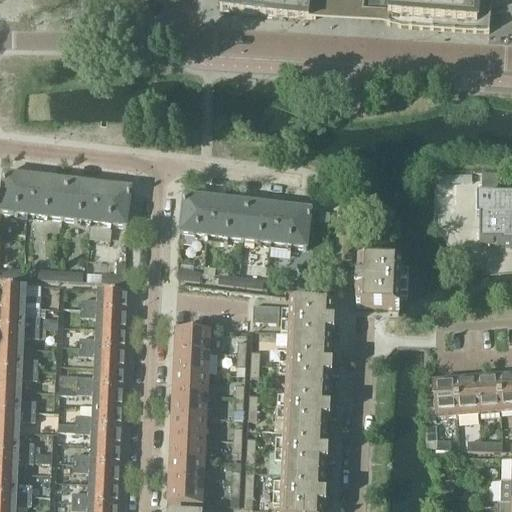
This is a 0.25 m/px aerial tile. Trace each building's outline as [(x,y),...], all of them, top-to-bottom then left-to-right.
[(220,0),(220,13),(243,15),(243,0),(220,0)] [(243,0),(243,15),(264,16),(265,0),(243,0)] [(265,0),(264,16),(286,18),(286,0),(265,0)] [(286,0),(286,18),(308,20),(309,0),(286,0)] [(511,0),(309,0),(308,20),(315,20),(316,7),(362,10),(380,12),(388,12),(387,26),(489,34),(489,27),(490,17),(491,14),(491,10),(491,6),(492,1),(503,2),(511,2),(511,0)] [(0,215),(62,223),(67,184),(3,176),(0,202),(0,215)] [(497,176),(481,176),(481,201),(497,201),(497,176)] [(67,184),(62,223),(126,231),(131,191),(67,184)] [(243,245),(247,205),(183,197),(179,237),(243,245)] [(511,250),(511,200),(476,201),(476,224),(479,224),(479,249),(501,249),(501,250),(511,250)] [(311,212),(247,205),(243,245),(306,252),(311,212)] [(399,312),(401,267),(358,265),(357,281),(354,281),(354,293),(356,294),(355,310),(399,312)] [(8,272),(0,271),(0,280),(8,281),(8,272)] [(18,282),(18,276),(19,272),(8,272),(8,281),(18,282)] [(48,284),(48,273),(38,273),(38,283),(48,284)] [(58,284),(58,274),(48,273),(48,284),(58,284)] [(189,274),(187,274),(179,273),(178,273),(177,282),(188,283),(189,274)] [(67,285),(68,274),(58,274),(58,284),(67,285)] [(68,274),(67,285),(83,285),(83,275),(68,274)] [(199,285),(200,275),(191,274),(189,274),(188,283),(199,285)] [(316,276),(308,284),(316,292),(323,284),(316,276)] [(113,287),(113,277),(102,277),(102,286),(113,287)] [(124,287),(124,278),(113,277),(113,287),(124,287)] [(229,289),(230,278),(219,277),(218,287),(229,289)] [(240,290),(241,280),(230,278),(229,289),(240,290)] [(251,291),(252,281),(241,280),(240,290),(251,291)] [(263,282),(252,281),(251,291),(262,293),(263,282)] [(292,296),(293,286),(282,285),(281,294),(281,295),(292,296)] [(305,287),(293,286),(292,296),(303,298),(305,287)] [(0,287),(0,308),(25,310),(25,312),(40,312),(40,301),(26,300),(26,289),(0,287)] [(80,303),(80,312),(127,314),(128,295),(96,294),(96,304),(80,303)] [(288,334),(287,349),(330,351),(331,336),(333,336),(334,329),(334,323),(332,323),(332,313),(332,308),(332,307),(328,307),(302,306),(291,305),(290,305),(289,305),(289,306),(289,311),(288,334)] [(0,308),(0,329),(39,332),(39,333),(58,334),(58,322),(45,322),(25,321),(25,312),(25,310),(0,308)] [(25,312),(25,321),(45,322),(45,312),(40,312),(25,312)] [(127,314),(80,312),(79,321),(79,322),(95,323),(95,332),(126,334),(127,314)] [(0,329),(0,350),(23,352),(24,343),(38,343),(39,333),(39,332),(0,329)] [(78,342),(78,351),(125,353),(126,334),(95,332),(94,343),(78,342)] [(173,355),(209,356),(210,335),(174,333),(173,355)] [(245,359),(246,346),(237,346),(236,358),(245,359)] [(330,351),(287,349),(285,392),(328,394),(329,379),(338,379),(338,367),(330,366),(330,351)] [(0,350),(0,372),(37,374),(38,364),(23,363),(23,352),(0,350)] [(125,353),(78,351),(78,361),(93,361),(93,371),(124,373),(125,353)] [(173,355),(172,377),(208,378),(209,356),(173,355)] [(259,357),(250,356),(250,369),(259,369),(259,357)] [(245,372),(245,359),(236,358),(236,371),(245,372)] [(258,382),(259,369),(250,369),(249,382),(258,382)] [(92,381),(77,381),(76,390),(123,392),(124,373),(93,371),(92,381)] [(0,372),(0,393),(21,394),(22,384),(37,385),(37,374),(0,372)] [(208,378),(172,377),(171,398),(207,400),(208,378)] [(511,414),(511,378),(497,379),(500,415),(511,414)] [(497,379),(476,381),(479,417),(500,415),(497,379)] [(76,390),(77,381),(59,380),(59,389),(76,390)] [(479,417),(476,381),(453,383),(456,419),(479,417)] [(456,419),(453,383),(432,384),(435,421),(456,419)] [(76,399),(76,390),(59,389),(58,398),(76,399)] [(243,402),(244,389),(235,389),(234,401),(243,402)] [(123,392),(76,390),(76,399),(76,400),(92,400),(91,410),(123,412),(123,392)] [(285,392),(283,435),(326,437),(327,422),(336,422),(336,410),(328,409),(328,394),(285,392)] [(0,393),(0,414),(35,416),(36,405),(21,405),(21,394),(0,393)] [(171,398),(170,420),(206,422),(207,400),(171,398)] [(257,400),(248,399),(248,412),(257,413),(257,400)] [(242,414),(243,402),(234,401),(234,414),(242,414)] [(75,419),(75,429),(122,431),(123,412),(91,410),(91,420),(75,419)] [(256,425),(257,413),(248,412),(247,425),(256,425)] [(0,414),(0,435),(20,436),(20,426),(35,427),(35,416),(0,414)] [(170,420),(169,442),(205,444),(206,422),(170,420)] [(122,431),(75,429),(74,436),(74,438),(90,439),(89,449),(121,450),(122,431)] [(241,446),(242,432),(233,432),(232,445),(241,446)] [(0,435),(0,456),(33,458),(34,447),(19,447),(20,436),(0,435)] [(326,437),(283,435),(281,479),(324,481),(325,465),(334,466),(334,453),(326,453),(326,437)] [(169,442),(168,464),(204,465),(205,444),(169,442)] [(255,443),(247,442),(246,442),(246,455),(255,455),(255,451),(255,443)] [(450,454),(451,445),(437,444),(437,454),(450,454)] [(241,458),(241,446),(232,445),(232,458),(241,458)] [(481,455),(481,446),(468,445),(467,455),(481,455)] [(502,456),(502,446),(481,446),(481,455),(502,456)] [(73,458),(73,468),(120,470),(121,450),(89,449),(89,459),(73,458)] [(254,469),(255,455),(246,455),(245,468),(254,469)] [(0,456),(0,477),(18,478),(18,468),(33,468),(33,458),(0,456)] [(51,467),(51,459),(33,458),(33,468),(51,469),(51,467)] [(511,462),(502,462),(501,485),(511,485),(511,462)] [(168,464),(167,486),(203,487),(204,465),(168,464)] [(231,465),(231,475),(239,475),(240,465),(231,465)] [(455,467),(444,466),(443,480),(455,480),(455,467)] [(120,470),(73,468),(72,477),(88,478),(88,488),(119,489),(120,470)] [(254,477),(254,469),(245,468),(245,477),(254,477)] [(239,489),(239,475),(231,475),(230,488),(239,489)] [(0,477),(0,498),(31,500),(32,489),(17,488),(18,478),(0,477)] [(253,496),(254,477),(245,477),(244,495),(253,496)] [(324,481),(281,479),(279,511),(322,511),(323,508),(332,509),(332,496),(324,496),(324,481)] [(440,485),(439,503),(449,504),(451,504),(452,485),(440,485)] [(511,485),(501,485),(501,506),(511,506),(511,485)] [(203,487),(167,486),(167,507),(202,509),(203,487)] [(119,489),(88,488),(87,498),(71,497),(71,507),(118,509),(119,489)] [(230,488),(229,500),(238,501),(239,489),(230,488)] [(252,511),(253,496),(244,495),(242,511),(252,511)] [(0,498),(0,511),(16,511),(16,510),(31,511),(31,500),(0,498)]
